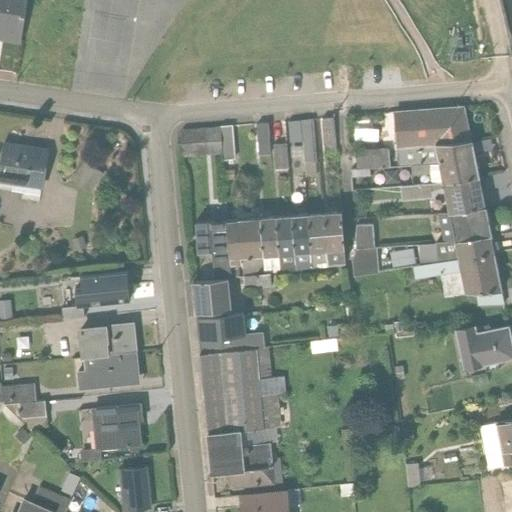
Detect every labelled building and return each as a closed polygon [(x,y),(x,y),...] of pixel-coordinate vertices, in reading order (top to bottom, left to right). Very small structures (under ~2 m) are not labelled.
[(27,0),(0,0),(0,44),(20,47),(27,0)] [(464,108),(392,114),(397,168),(437,164),(434,147),(471,142),(464,108)] [(334,123),(322,124),(324,157),(337,156),(334,123)] [(300,124),(288,125),(288,146),(300,146),(300,124)] [(311,124),(300,124),(303,167),(314,166),(311,124)] [(267,125),(257,126),(261,159),(271,158),(267,125)] [(231,131),(176,135),(178,160),(233,156),(231,131)] [(438,165),(410,168),(411,179),(429,177),(430,186),(441,185),(479,179),(471,142),(434,147),(437,164),(438,165)] [(48,151),(3,144),(0,160),(0,185),(42,193),(48,151)] [(286,144),(273,144),(274,170),(287,170),(286,144)] [(387,151),(356,153),(358,172),(388,169),(387,151)] [(430,186),(399,189),(401,203),(432,200),(431,194),(443,192),(447,214),(485,209),(479,179),(441,185),(430,186)] [(447,214),(433,216),(437,239),(430,240),(430,246),(454,244),(491,238),(485,209),(447,214)] [(341,213),(322,215),(328,269),(345,269),(341,213)] [(322,215),(307,216),(312,272),(328,271),(328,269),(322,215)] [(307,216),(291,217),(296,274),(312,272),(307,216)] [(291,217),(275,218),(279,275),(296,274),(291,217)] [(275,218),(259,219),(265,276),(279,275),(275,218)] [(235,223),(226,223),(229,261),(240,259),(243,278),(265,276),(259,219),(235,221),(235,223)] [(208,223),(194,226),(197,256),(211,254),(214,282),(227,281),(231,281),(229,261),(226,223),(208,223)] [(383,275),(377,226),(356,229),(362,277),(383,275)] [(430,246),(417,247),(420,268),(494,255),(491,238),(454,244),(430,246)] [(505,308),(494,255),(420,268),(412,270),(414,282),(459,274),(463,296),(475,295),(476,309),(505,308)] [(72,292),(74,310),(131,304),(128,274),(80,279),(81,291),(72,292)] [(214,282),(192,284),(194,316),(231,312),(227,281),(214,282)] [(243,315),(195,320),(199,356),(236,352),(234,339),(245,338),(243,315)] [(134,324),(76,329),(80,360),(84,360),(137,354),(134,324)] [(475,326),(454,331),(462,372),(511,361),(511,340),(509,326),(476,333),(475,326)] [(236,352),(199,356),(206,435),(269,428),(268,424),(263,424),(261,397),(285,395),(284,378),(271,379),(269,348),(236,352)] [(140,386),(137,354),(84,360),(84,371),(76,373),(78,392),(140,386)] [(44,403),(18,403),(18,422),(44,422),(44,403)] [(141,404),(90,409),(95,452),(142,446),(139,423),(144,423),(141,404)] [(511,421),(480,428),(489,470),(511,465),(511,421)] [(269,428),(206,435),(211,476),(244,473),(243,463),(272,459),(270,445),(275,445),(274,430),(269,431),(269,428)] [(444,462),(408,467),(411,484),(446,479),(444,462)] [(146,468),(118,471),(122,511),(136,511),(151,511),(146,468)] [(33,503),(23,499),(17,511),(66,511),(71,502),(39,488),(33,503)] [(287,491),(238,496),(239,511),(289,511),(302,509),(300,491),(287,493),(287,491)]
